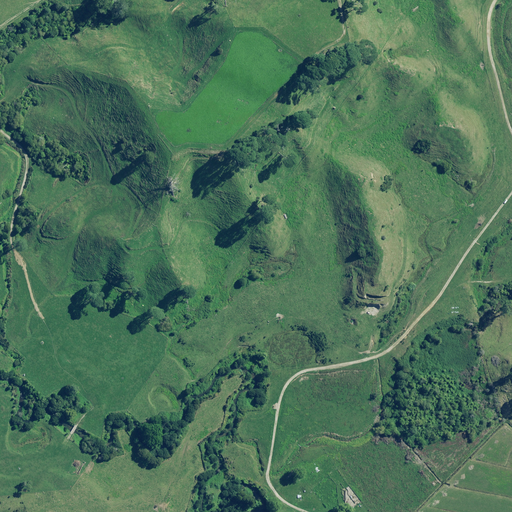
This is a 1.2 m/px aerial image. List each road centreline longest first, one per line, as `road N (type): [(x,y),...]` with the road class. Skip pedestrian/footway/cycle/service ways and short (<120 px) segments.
road 1 (track): [(511,187),(397,343),(300,375),(284,396),(276,486),(305,511)]
road 2 (track): [(495,0),(487,58),(511,127)]
